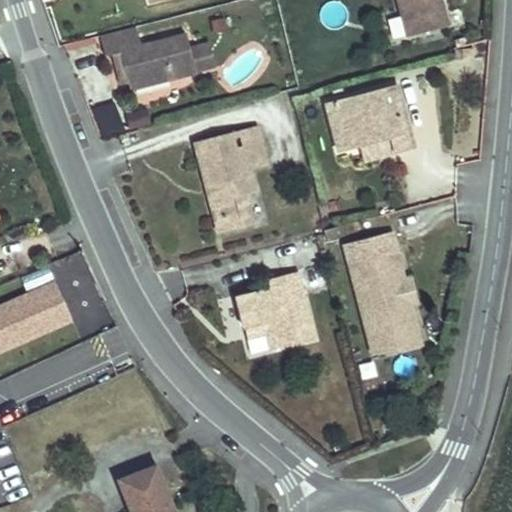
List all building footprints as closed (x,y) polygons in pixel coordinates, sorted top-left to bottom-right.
[(448,26),(441,0),(398,0),(403,17),(407,35),(408,36),(448,26)] [(392,39),(407,35),(403,17),(388,21),(392,39)] [(226,30),(224,19),(212,21),(215,32),(226,30)] [(190,49),(187,34),(141,46),(136,27),(100,36),(105,56),(114,54),(121,52),(129,82),(130,89),(197,73),(196,70),(190,49)] [(466,45),(464,38),(455,41),(457,47),(466,45)] [(214,65),(209,44),(190,49),(196,70),(214,65)] [(468,59),(468,49),(457,49),(457,60),(468,59)] [(129,82),(121,52),(114,54),(122,84),(129,82)] [(413,148),(397,85),(328,103),(340,151),(362,145),(392,138),(395,152),(413,148)] [(100,140),(124,132),(115,102),(90,110),(100,140)] [(150,124),(147,109),(127,114),(131,129),(150,124)] [(256,192),(250,169),(266,165),(256,126),(239,131),(243,146),(237,148),(232,132),(195,142),(207,187),(220,183),(222,188),(217,195),(222,213),(215,214),(220,232),(254,223),(246,194),(256,192)] [(243,146),(239,131),(232,132),(237,148),(243,146)] [(395,152),(392,138),(362,145),(366,160),(395,152)] [(217,195),(222,188),(220,183),(207,187),(215,214),(222,213),(217,195)] [(338,239),(335,227),(325,230),(327,242),(338,239)] [(397,301),(394,289),(406,286),(404,279),(397,253),(350,266),(368,332),(385,328),(390,348),(391,352),(403,349),(416,326),(411,304),(409,298),(397,301)] [(315,339),(298,271),(267,279),(269,287),(237,295),(245,329),(264,324),(267,333),(271,350),(315,339)] [(417,302),(410,278),(404,279),(406,286),(394,289),(397,301),(409,298),(411,304),(417,302)] [(0,351),(49,330),(41,309),(63,299),(56,282),(0,306),(0,351)] [(72,320),(63,299),(41,309),(49,330),(72,320)] [(267,333),(264,324),(245,329),(248,338),(267,333)] [(421,344),(416,326),(403,349),(421,344)] [(390,348),(385,328),(368,332),(373,352),(390,348)] [(155,467),(144,472),(148,483),(160,478),(155,467)] [(144,472),(120,481),(131,511),(173,511),(160,478),(148,483),(144,472)]
